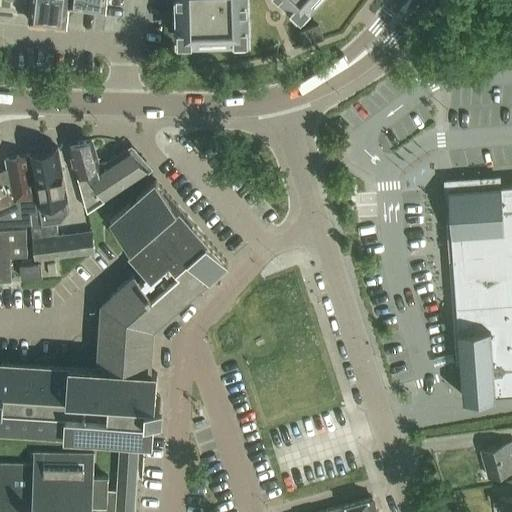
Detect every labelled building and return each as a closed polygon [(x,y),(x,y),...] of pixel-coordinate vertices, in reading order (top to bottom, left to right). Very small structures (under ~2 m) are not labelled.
[(84,5),(106,8),(106,0),(29,0),(28,19),(67,23),(68,8),(70,8),(71,8),(72,7),(73,5),(73,4),(84,5)] [(178,0),(179,24),(176,24),(176,40),(192,39),(192,37),(234,36),(234,38),(250,38),(249,22),(247,22),(245,0),(289,0),(292,2),(290,4),(301,15),(312,3),(310,2),(311,0),(178,0)] [(305,41),(322,35),(318,24),(301,31),(305,41)] [(92,170),(99,165),(92,139),(69,143),(82,190),(98,178),(92,170)] [(57,147),(28,151),(29,153),(30,153),(39,209),(40,223),(55,222),(59,222),(67,211),(65,199),(66,199),(57,147)] [(98,178),(82,190),(87,209),(108,196),(148,170),(128,148),(99,165),(92,170),(98,178)] [(0,223),(31,222),(31,210),(39,209),(30,153),(29,153),(5,158),(6,166),(0,168),(0,223)] [(130,202),(110,219),(150,265),(182,301),(207,279),(214,273),(228,260),(156,179),(136,196),(130,202)] [(511,391),(511,182),(449,187),(450,208),(455,277),(465,395),(511,391)] [(39,209),(31,210),(31,222),(32,242),(33,258),(39,257),(58,255),(80,253),(78,231),(56,233),(55,222),(40,223),(39,209)] [(0,279),(11,279),(10,255),(27,254),(26,226),(0,227),(0,279)] [(78,231),(80,253),(92,252),(90,230),(78,231)] [(41,274),(40,261),(40,260),(18,262),(20,277),(41,274)] [(269,293),(242,302),(245,313),(232,317),(240,342),(256,336),(258,341),(300,327),(294,309),(312,303),(299,263),(263,274),(269,293)] [(102,301),(98,369),(150,372),(153,326),(182,301),(150,265),(138,276),(135,272),(102,301)] [(0,423),(122,431),(119,487),(108,487),(107,509),(117,510),(117,511),(133,511),(139,433),(154,434),(155,410),(162,410),(163,396),(156,396),(158,373),(150,372),(98,369),(0,362),(0,423)] [(511,469),(511,440),(481,448),(489,476),(511,469)] [(100,511),(100,509),(107,509),(108,487),(108,476),(93,476),(94,453),(34,452),(34,463),(0,462),(0,500),(1,500),(1,510),(0,509),(0,511),(100,511)] [(511,511),(511,493),(499,496),(501,511),(511,511)] [(378,511),(378,510),(376,510),(372,497),(319,511),(316,511),(378,511)]
